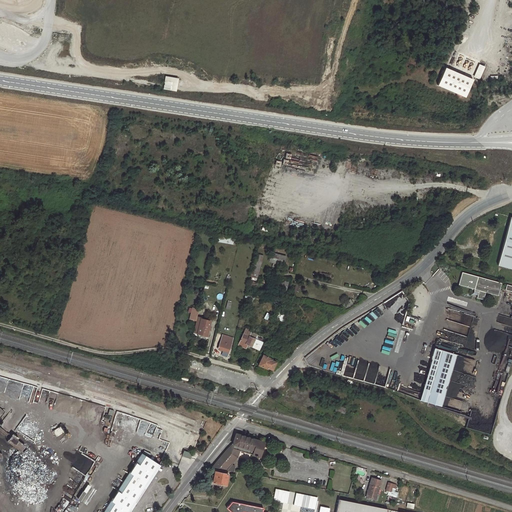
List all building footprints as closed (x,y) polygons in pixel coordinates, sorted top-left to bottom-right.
[(479,64),(474,77),(480,80),(485,66),(479,64)] [(473,80),(445,68),(437,85),(465,97),(473,80)] [(179,78),(166,76),(164,90),(177,92),(179,78)] [(511,216),(509,216),(508,219),(496,264),(511,268),(511,216)] [(480,243),(483,244),(487,245),(490,235),(477,230),(473,240),(474,241),(473,244),(479,246),(480,243)] [(285,265),(287,256),(272,252),(270,261),(285,265)] [(501,283),(460,273),(457,284),(475,289),(475,290),(478,291),(476,298),(482,299),(484,292),(498,295),(501,283)] [(286,290),(289,282),(277,278),(275,286),(286,290)] [(414,288),(409,291),(416,303),(421,300),(414,288)] [(199,309),(193,307),(190,319),(196,320),(199,309)] [(274,319),(283,323),(287,316),(277,312),(274,319)] [(438,338),(466,345),(469,331),(474,332),(478,317),(461,314),(459,323),(449,321),(448,328),(441,326),(438,338)] [(212,320),(198,317),(194,332),(209,336),(212,320)] [(301,359),(304,363),(320,351),(322,352),(331,345),(335,348),(348,337),(360,329),(387,339),(390,329),(357,317),(342,326),(335,331),(301,359)] [(399,332),(401,325),(393,323),(392,330),(399,332)] [(415,324),(409,323),(406,334),(411,335),(415,324)] [(254,330),(247,328),(239,346),(246,348),(247,345),(261,350),(264,343),(251,337),(254,330)] [(495,329),(489,344),(504,349),(509,335),(495,329)] [(234,338),(223,335),(218,350),(229,353),(234,338)] [(456,355),(434,348),(419,400),(441,406),(456,355)] [(374,386),(383,389),(393,354),(384,351),(374,386)] [(272,359),(262,355),(259,366),(267,369),(268,367),(274,370),(277,362),(271,360),(272,359)] [(336,365),(330,363),(327,373),(337,376),(339,370),(336,369),(336,365)] [(373,386),(375,377),(369,375),(366,384),(373,386)] [(154,431),(160,433),(163,426),(157,423),(154,431)] [(60,426),(53,431),(57,437),(64,432),(60,426)] [(22,451),(26,447),(13,435),(9,440),(22,451)] [(262,454),(265,442),(237,435),(234,447),(262,454)] [(214,467),(227,470),(232,463),(237,458),(240,451),(232,447),(214,467)] [(145,452),(105,511),(106,511),(131,511),(163,465),(145,452)] [(229,475),(216,472),(214,483),(227,486),(229,475)] [(380,482),(370,479),(365,498),(375,501),(380,482)] [(393,486),(387,484),(385,493),(389,494),(390,490),(392,490),(393,486)] [(78,499),(84,503),(93,488),(88,485),(78,499)] [(386,511),(387,510),(338,500),(335,511),(386,511)] [(230,511),(243,511),(244,511),(248,511),(263,511),(264,508),(234,502),(227,509),(230,511)]
